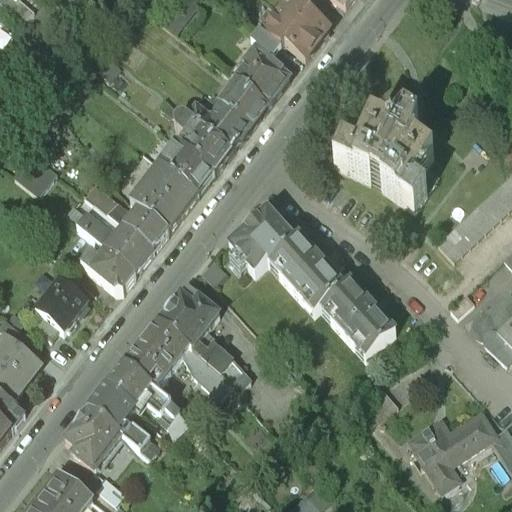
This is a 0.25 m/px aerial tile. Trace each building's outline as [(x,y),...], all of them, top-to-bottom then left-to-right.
[(7,0),(0,0),(0,1),(0,9),(24,30),(33,18),(18,5),(16,7),(7,0)] [(183,0),(161,29),(174,39),(197,10),(183,0)] [(324,0),(345,14),(355,0),(324,0)] [(305,15),(290,3),(262,39),(281,54),(285,49),(305,65),(330,32),(306,13),(305,15)] [(262,39),(260,37),(251,48),(257,53),(272,65),(281,54),(262,39)] [(272,65),(257,53),(248,64),(284,92),(289,85),(282,79),(283,77),(270,67),(272,65)] [(284,92),(248,64),(243,70),(239,70),(235,71),(232,74),(231,78),(231,83),(268,112),(284,92)] [(268,112),(231,83),(228,88),(233,92),(228,100),(229,101),(223,108),(220,112),(249,136),(268,112)] [(223,108),(212,100),(209,104),(219,113),(220,112),(223,108)] [(178,115),(165,105),(160,111),(173,121),(178,115)] [(219,113),(212,123),(208,122),(196,112),(187,123),(232,158),(249,136),(220,112),(219,113)] [(175,132),(177,135),(192,147),(185,156),(215,180),(232,158),(187,123),(186,122),(183,121),(180,121),(177,123),(175,125),(174,129),(175,132)] [(394,139),(372,129),(358,160),(343,153),(334,172),(370,189),(371,187),(383,194),(381,195),(414,219),(427,202),(413,192),(433,164),(414,150),(419,134),(405,126),(394,139)] [(185,156),(176,149),(158,171),(160,172),(198,202),(215,180),(185,156)] [(35,163),(17,186),(39,204),(58,181),(35,163)] [(198,202),(160,172),(131,209),(139,216),(168,239),(198,202)] [(511,181),(501,191),(511,203),(511,181)] [(511,203),(501,191),(437,249),(453,267),(511,213),(511,203)] [(124,234),(84,203),(64,223),(106,257),(136,280),(154,258),(124,234)] [(133,224),(116,211),(108,221),(124,234),(133,224)] [(168,239),(139,216),(133,224),(124,234),(154,258),(168,239)] [(256,225),(243,236),(245,239),(229,253),(255,282),(268,270),(268,269),(293,247),(268,219),(258,227),(256,225)] [(343,293),(297,243),(268,269),(269,271),(272,267),(283,279),(279,282),(303,308),(306,305),(316,316),(313,319),(314,320),(320,315),(343,293)] [(136,280),(106,257),(97,268),(88,261),(81,269),(116,297),(122,296),(136,280)] [(511,323),(496,338),(497,338),(511,355),(511,257),(503,265),(511,275),(511,323)] [(225,277),(214,266),(202,278),(213,289),(225,277)] [(59,286),(35,316),(43,322),(59,335),(63,339),(67,334),(68,336),(76,326),(74,325),(88,308),(59,286)] [(395,339),(349,288),(343,293),(320,315),(321,316),(324,312),(334,324),(331,327),(354,352),(358,349),(368,361),(365,364),(366,365),(395,339)] [(219,320),(186,294),(158,329),(211,371),(231,393),(238,400),(250,386),(232,366),(212,349),(216,345),(206,337),(219,320)] [(493,342),(497,338),(496,338),(511,323),(511,303),(510,301),(478,322),(475,326),(474,330),(474,335),(476,339),(480,342),(484,344),(489,344),(493,342)] [(59,335),(43,322),(34,332),(51,345),(59,335)] [(25,342),(5,325),(0,331),(0,337),(5,342),(6,341),(18,351),(25,342)] [(158,329),(124,372),(155,396),(183,362),(193,380),(219,404),(231,393),(211,371),(158,329)] [(18,351),(6,341),(5,342),(0,348),(0,376),(22,394),(42,370),(20,353),(21,353),(18,351)] [(155,396),(124,372),(107,394),(136,416),(143,407),(161,422),(165,416),(173,424),(179,417),(171,409),(155,396)] [(0,376),(0,426),(12,436),(25,420),(10,409),(22,394),(0,376)] [(382,393),(364,410),(379,427),(397,411),(382,393)] [(136,416),(107,394),(88,417),(121,443),(141,459),(150,446),(132,431),(130,434),(126,432),(137,417),(136,416)] [(337,426),(307,394),(297,403),(303,409),(302,410),(326,436),(337,426)] [(121,443),(88,417),(65,446),(77,455),(72,460),(94,478),(121,443)] [(444,443),(432,432),(409,446),(442,496),(459,485),(448,468),(460,459),(463,463),(490,445),(496,441),(495,440),(481,419),(444,443)] [(0,450),(12,436),(0,426),(0,450)] [(511,441),(506,432),(495,440),(496,441),(490,445),(511,477),(511,441)] [(321,475),(300,453),(301,452),(283,433),(274,441),(311,483),(321,475)] [(150,446),(141,459),(148,465),(167,443),(161,437),(158,435),(150,446)] [(87,511),(93,506),(59,480),(33,511),(87,511)] [(124,498),(104,482),(96,493),(115,509),(124,498)] [(318,489),(293,511),(322,511),(331,504),(318,489)]
